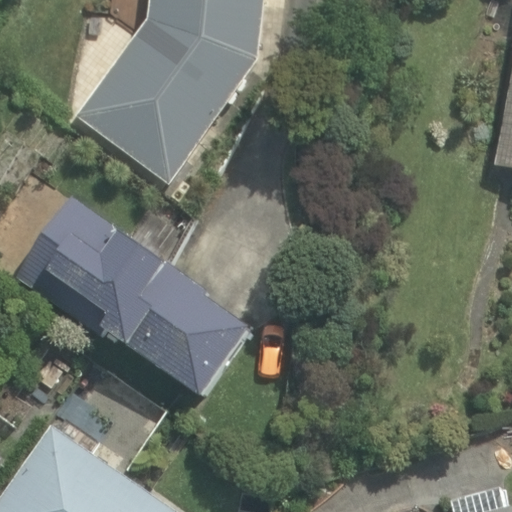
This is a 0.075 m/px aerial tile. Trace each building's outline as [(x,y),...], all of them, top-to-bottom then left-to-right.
[(185,186),(225,126),(257,71),(258,0),(158,0),(158,40),(145,31),(86,118),(185,186)] [(511,172),(511,92),(498,170),(511,172)] [(256,335),(70,214),(26,281),(212,402),(256,335)] [(181,511),(41,423),(0,487),(0,511),(181,511)] [(511,511),(511,489),(442,502),(443,511),(511,511)]
